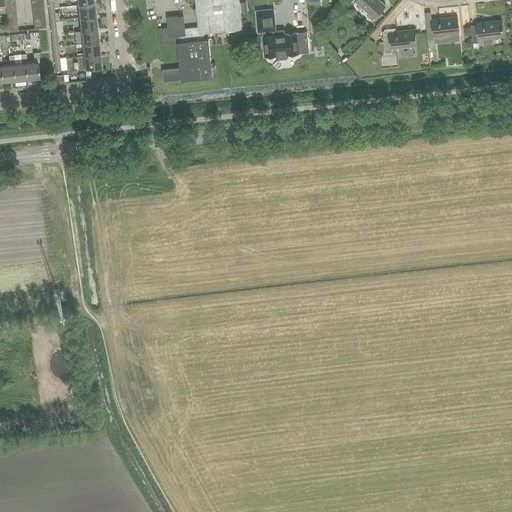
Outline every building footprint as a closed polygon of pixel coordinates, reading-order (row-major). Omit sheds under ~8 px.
[(200,41),(206,40),(205,34),(243,30),(241,12),(248,12),(247,1),(240,2),(240,0),(195,0),(198,27),(200,41)] [(374,17),(385,5),(379,0),(349,0),(353,3),(356,1),(374,17)] [(79,18),(95,17),(94,4),(78,6),(79,18)] [(273,9),(255,11),(257,33),(262,33),(265,57),(268,57),(269,58),(272,58),(273,56),(275,56),(276,58),(278,60),(286,59),(288,57),(288,55),(290,55),(291,56),(294,56),(295,54),(308,53),(306,32),(295,33),(294,32),(291,32),(290,34),(286,34),(285,34),(286,37),(284,39),(275,40),(273,38),(273,36),(273,32),(275,31),(273,9)] [(81,31),(97,29),(95,17),(79,18),(81,31)] [(168,28),(158,29),(160,45),(178,43),(180,68),(181,80),(182,81),(213,77),(209,39),(206,40),(200,41),(198,27),(180,29),(179,17),(167,18),(168,28)] [(435,48),(434,39),(433,35),(459,32),(457,17),(432,19),(433,26),(426,27),(428,49),(435,48)] [(478,39),(503,36),(502,20),(476,22),(476,23),(470,24),(472,43),(479,42),(478,39)] [(82,44),(98,42),(97,29),(81,31),(82,44)] [(389,39),(384,40),(384,42),(385,51),(385,53),(392,52),(391,49),(416,46),(416,45),(414,29),(389,31),(389,39)] [(84,56),(100,54),(98,42),(82,44),(84,56)] [(28,63),(26,63),(27,79),(39,78),(38,63),(40,62),(39,53),(34,53),(35,62),(28,63)] [(27,54),(21,55),(22,64),(15,64),(13,65),(15,81),(27,79),(26,63),(28,63),(27,54)] [(85,69),(101,67),(100,54),(84,56),(85,68),(85,69)] [(10,65),(2,66),(1,66),(2,82),(15,81),(13,65),(15,64),(14,56),(9,56),(10,65)] [(181,80),(180,68),(162,70),(163,82),(181,80)] [(153,97),(151,83),(144,84),(146,98),(153,97)]
